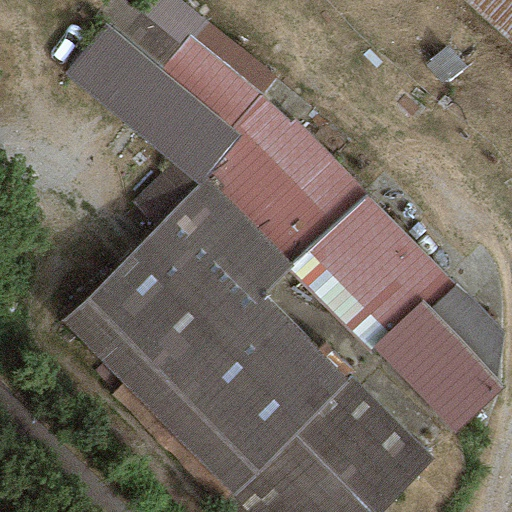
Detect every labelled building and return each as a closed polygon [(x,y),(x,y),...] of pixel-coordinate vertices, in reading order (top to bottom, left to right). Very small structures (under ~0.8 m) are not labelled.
[(109,0),(94,19),(102,25),(158,71),(199,22),(172,0),(109,0)] [(511,0),(458,0),(511,46),(511,0)] [(199,22),(158,71),(242,137),(204,179),(291,270),(455,436),(497,396),(500,332),(302,131),(312,107),(199,22)] [(158,71),(102,25),(62,77),(195,188),(204,179),(242,137),(158,71)] [(291,270),(204,179),(195,188),(59,322),(125,386),(112,396),(220,511),(379,511),(429,463),(352,380),(346,384),(262,293),(291,270)]
